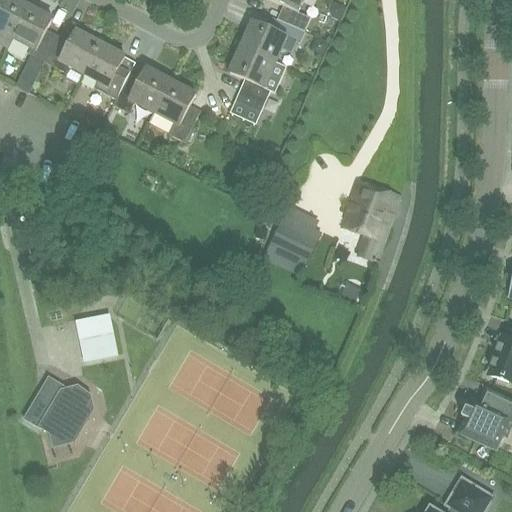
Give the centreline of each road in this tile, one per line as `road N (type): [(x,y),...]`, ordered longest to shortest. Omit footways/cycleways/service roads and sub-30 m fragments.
road 1 (unclassified): [(343,511),(449,335),(477,259),(502,0)]
road 2 (residential): [(102,0),(187,40),(207,32),(221,0)]
